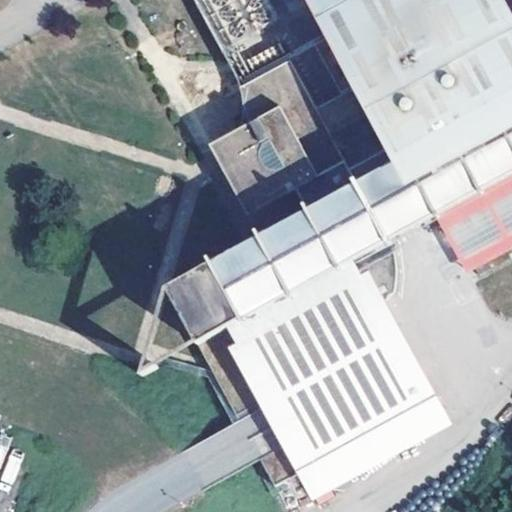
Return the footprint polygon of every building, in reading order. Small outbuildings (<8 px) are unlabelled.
[(239,130),(242,175),(280,202),(299,193),(309,216),(170,290),(275,484),(430,402),(357,259),(437,216),(511,174),(511,37),(491,0),(318,0),(337,34),(315,47),(343,96),(316,109),(293,61),(240,87),(245,114),(239,130)] [(274,22),(262,0),(204,0),(229,45),(274,22)] [(287,53),(282,43),(240,63),(245,75),(287,53)] [(242,175),(239,130),(209,146),(248,218),(280,202),(242,175)] [(511,174),(437,216),(450,240),(511,206),(511,174)] [(491,267),(486,256),(471,264),(477,275),(491,267)]
